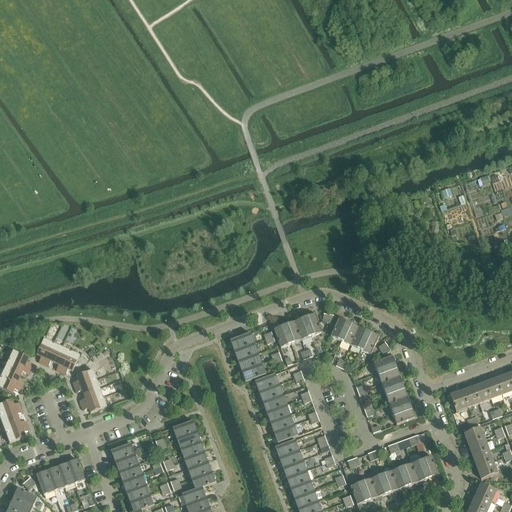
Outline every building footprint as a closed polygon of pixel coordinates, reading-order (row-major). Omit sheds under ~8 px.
[(311,318),(305,320),(312,339),(323,335),(315,314),(311,316),(311,318)] [(331,339),(341,343),(349,325),(343,323),(344,320),(340,319),(331,339)] [(312,339),(305,320),(299,323),(298,320),(294,322),(302,342),(312,339)] [(292,325),(285,328),(292,346),(302,342),(294,322),(291,323),(292,325)] [(355,328),(349,325),(341,343),(351,348),(360,328),(356,326),(355,328)] [(281,350),(292,346),(285,328),(278,330),(278,328),(273,330),(281,350)] [(360,352),(368,334),(362,332),(363,329),(360,328),(351,348),(360,352)] [(375,337),(368,334),(360,352),(371,357),(380,337),(376,335),(375,337)] [(232,346),(235,352),(235,353),(255,345),(251,335),(228,343),(230,347),(232,346)] [(39,364),(44,367),(53,346),(44,341),(37,357),(41,359),(39,364)] [(385,344),(378,349),(381,353),(388,348),(385,344)] [(235,353),(235,352),(232,353),(234,358),(236,357),(238,363),(259,355),(255,345),(235,353)] [(51,364),(55,365),(62,350),(53,346),(44,367),(48,369),(51,364)] [(388,348),(381,353),(384,357),(391,353),(388,348)] [(57,373),(61,375),(71,354),(62,350),(55,365),(59,367),(57,373)] [(13,353),(9,362),(30,372),(32,367),(27,364),(28,360),(13,353)] [(80,358),(71,354),(61,375),(66,377),(68,371),(73,373),(80,358)] [(242,373),(262,366),(259,355),(238,363),(236,364),(238,368),(240,367),(242,373)] [(378,375),(396,369),(394,363),(396,362),(394,358),(374,365),(378,375)] [(288,368),(293,367),(290,359),(285,361),(288,368)] [(30,372),(9,362),(5,371),(20,378),(22,374),(28,376),(30,372)] [(266,376),(262,366),(242,373),(240,374),(241,378),(243,377),(246,384),(266,376)] [(381,386),(402,378),(401,375),(399,376),(396,369),(378,375),(381,386)] [(5,371),(1,380),(22,390),(24,384),(19,382),(20,378),(5,371)] [(79,382),(73,385),(75,389),(97,382),(93,372),(77,378),(79,382)] [(259,394),(280,386),(276,376),(253,384),(255,388),(257,387),(259,394)] [(495,380),(501,397),(511,393),(511,390),(507,376),(495,380)] [(385,396),(403,389),(401,383),(403,382),(402,378),(381,386),(385,396)] [(20,394),(22,390),(1,380),(0,381),(0,390),(12,396),(14,391),(20,394)] [(484,385),(490,401),(501,397),(495,380),(484,385)] [(82,392),(84,396),(100,391),(97,382),(75,389),(77,394),(82,392)] [(473,389),(479,405),(490,401),(484,385),(473,389)] [(263,404),(283,396),(280,386),(259,394),(257,395),(259,399),(261,398),(263,404)] [(389,406),(409,398),(408,395),(406,396),(403,389),(385,396),(389,406)] [(462,393),(468,410),(479,405),(473,389),(462,393)] [(80,403),(82,408),(104,400),(100,391),(84,396),(85,401),(80,403)] [(456,414),(468,410),(462,393),(450,397),(456,414)] [(263,404),(261,405),(262,408),(265,408),(267,414),(287,406),(283,396),(263,404)] [(393,416),(411,409),(408,403),(411,402),(409,398),(389,406),(393,416)] [(107,409),(104,400),(82,408),(83,412),(89,410),(91,415),(101,411),(107,409)] [(0,417),(21,409),(20,405),(14,407),(12,402),(0,406),(0,417)] [(267,414),(265,415),(266,419),(268,418),(271,424),(291,417),(287,406),(267,414)] [(0,417),(0,419),(3,427),(19,421),(17,416),(23,414),(21,409),(0,417)] [(397,427),(417,419),(416,415),(413,416),(411,409),(393,416),(397,427)] [(271,424),(269,425),(270,429),(272,428),(275,434),(295,427),(291,417),(271,424)] [(19,421),(3,427),(6,436),(28,428),(26,423),(20,425),(19,421)] [(173,430),(177,441),(197,434),(196,430),(198,429),(197,426),(194,427),(193,423),(173,430)] [(299,437),(295,427),(275,434),(272,435),(274,439),(276,438),(279,445),(299,437)] [(6,436),(9,445),(26,439),(24,435),(30,432),(28,428),(6,436)] [(464,435),(468,447),(485,441),(481,429),(464,435)] [(197,434),(177,441),(181,451),(201,444),(199,440),(202,439),(201,436),(198,437),(197,434)] [(472,459),(489,452),(485,441),(468,447),(472,459)] [(279,460),(300,453),(296,442),(274,450),(275,454),(277,454),(279,460)] [(201,444),(181,451),(184,462),(205,454),(203,450),(205,449),(204,446),(202,447),(201,444)] [(112,457),(114,464),(135,456),(131,446),(108,454),(110,458),(112,457)] [(472,459),(477,470),(493,463),(489,452),(472,459)] [(279,460),(278,461),(279,465),(281,464),(283,470),(304,463),(300,453),(279,460)] [(205,454),(184,462),(188,472),(208,464),(207,460),(209,459),(208,456),(206,457),(205,454)] [(116,467),(118,474),(139,466),(135,456),(114,464),(112,464),(114,468),(116,467)] [(432,458),(422,462),(428,480),(435,478),(436,480),(440,479),(432,458)] [(85,482),(78,462),(73,463),(73,461),(70,462),(70,465),(67,466),(75,486),(85,482)] [(412,466),(419,486),(423,485),(422,483),(428,480),(422,462),(412,466)] [(283,470),(281,471),(283,475),(285,474),(287,480),(307,473),(304,463),(283,470)] [(493,463),(477,470),(481,481),(498,475),(493,463)] [(208,464),(188,472),(192,482),(212,474),(211,470),(213,469),(212,466),(209,467),(208,464)] [(57,469),(65,490),(75,486),(67,466),(63,467),(62,465),(59,466),(60,468),(57,469)] [(119,478),(122,484),(143,477),(139,466),(118,474),(116,474),(117,478),(119,478)] [(401,470),(408,488),(415,485),(416,488),(419,486),(412,466),(401,470)] [(47,473),(55,493),(65,490),(57,469),(53,471),(52,468),(49,469),(50,472),(47,473)] [(392,473),(399,494),(403,492),(402,490),(408,488),(401,470),(392,473)] [(55,493),(47,473),(43,474),(43,472),(39,473),(40,476),(36,477),(44,497),(55,493)] [(287,480),(285,481),(286,484),(288,484),(290,490),(291,490),(311,483),(307,473),(287,480)] [(381,477),(388,495),(394,493),(395,495),(399,494),(392,473),(381,477)] [(203,489),(216,484),(214,480),(217,479),(215,477),(213,477),(212,474),(192,482),(195,492),(203,489)] [(123,488),(125,494),(126,494),(146,487),(143,477),(122,484),(120,485),(121,488),(123,488)] [(371,481),(379,501),(383,500),(382,498),(388,495),(381,477),(371,481)] [(31,479),(27,483),(32,489),(36,485),(31,479)] [(361,485),(368,503),(374,501),(375,503),(379,501),(371,481),(361,485)] [(27,483),(23,486),(29,492),(32,489),(27,483)] [(291,490),(290,490),(289,491),(290,495),(292,494),(294,500),(294,501),(315,493),(311,483),(291,490)] [(351,488),(358,509),(362,508),(361,505),(368,503),(361,485),(351,488)] [(481,485),(476,496),(492,504),(498,493),(481,485)] [(127,498),(129,504),(150,497),(146,487),(126,494),(125,494),(123,495),(125,499),(127,498)] [(195,492),(182,496),(186,507),(206,500),(205,496),(207,495),(206,492),(204,493),(203,489),(195,492)] [(13,500),(33,509),(38,499),(18,490),(16,495),(14,494),(13,497),(15,498),(13,500)] [(294,501),(294,500),(292,501),(294,505),(296,504),(298,511),(319,503),(315,493),(294,501)] [(488,511),(492,504),(476,496),(471,507),(481,511),(488,511)] [(131,508),(132,511),(140,511),(141,511),(140,511),(154,507),(150,497),(129,504),(127,505),(128,509),(131,508)] [(9,510),(12,511),(31,511),(33,509),(13,500),(11,505),(9,504),(8,506),(10,507),(9,510)] [(206,500),(186,507),(187,511),(204,511),(210,510),(208,506),(211,505),(210,502),(207,503),(206,500)] [(298,511),(296,511),(321,511),(319,503),(298,511)]
